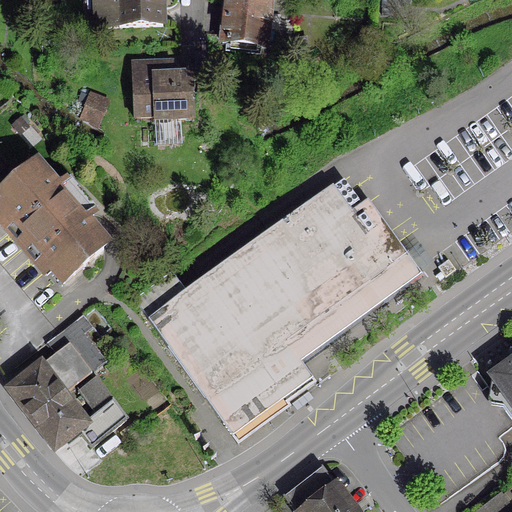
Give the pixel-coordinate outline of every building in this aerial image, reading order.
[(96,0),(98,29),(160,27),(159,0),(96,0)] [(273,0),(229,0),(225,42),(268,47),(273,0)] [(166,77),(166,65),(151,65),(135,66),(138,116),(157,116),(158,119),(159,119),(159,112),(173,112),(173,118),(195,117),(193,76),(166,77)] [(80,119),(81,120),(96,126),(105,103),(89,97),(80,119)] [(45,258),(65,282),(106,247),(97,237),(100,234),(88,221),(96,215),(79,195),(72,201),(48,173),(45,176),(36,166),(0,196),(0,204),(16,224),(10,229),(20,242),(27,236),(30,239),(35,245),(28,251),(39,263),(45,258)] [(184,294),(170,275),(132,302),(231,440),(273,411),(315,381),(301,361),(419,277),(397,246),(394,247),(364,205),(350,215),(331,189),(184,294)] [(82,430),(95,446),(130,417),(99,376),(83,390),(100,412),(89,421),(88,421),(67,393),(111,359),(89,331),(97,325),(86,311),(48,341),(57,353),(44,364),(34,371),(12,388),(46,432),(59,448),(82,430)] [(511,353),(487,371),(494,381),(489,398),(492,403),(505,403),(511,413),(511,353)] [(291,511),(351,511),(320,470),(282,499),(291,511)] [(506,511),(510,510),(499,495),(477,511),(506,511)]
